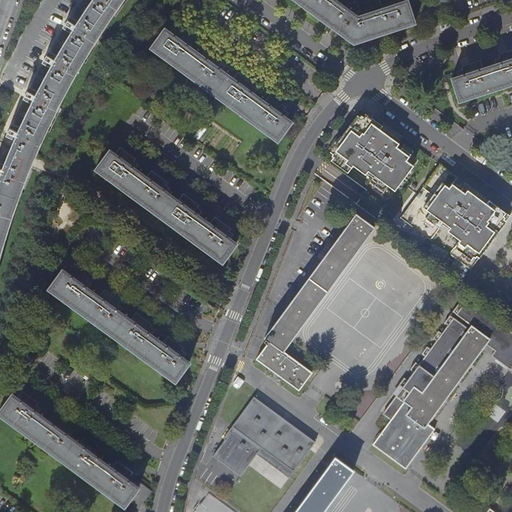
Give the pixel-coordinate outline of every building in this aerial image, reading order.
[(0,256),(4,244),(6,233),(10,219),(17,200),(20,192),(26,176),(32,163),(34,157),(36,152),(46,131),(49,124),(58,106),(71,81),(83,61),(83,60),(89,50),(97,38),(107,21),(111,15),(122,0),(92,0),(78,21),(73,18),(65,29),(71,33),(57,56),(51,53),(44,64),(51,68),(38,92),(32,89),(26,101),(32,104),(20,128),(14,126),(9,138),(15,140),(12,148),(9,154),(7,160),(4,165),(0,163),(0,256)] [(295,0),(330,26),(337,31),(355,44),(415,24),(408,1),(395,5),(394,2),(392,0),(386,0),(385,4),(384,4),(384,6),(382,7),(383,10),(359,18),(358,17),(360,14),(360,10),(358,6),(352,8),(351,6),(349,8),(347,7),(346,8),(334,0),(295,0)] [(196,45),(191,42),(183,36),(186,33),(177,27),(172,34),(166,30),(152,48),(278,142),(287,131),(293,123),(287,119),(290,116),(285,112),(278,106),(280,103),(272,97),(267,104),(256,96),(259,92),(254,89),(246,83),(249,80),(240,74),(235,80),(224,72),(227,69),(222,65),(215,59),(217,56),(208,50),(203,57),(193,49),(196,45)] [(183,36),(191,42),(193,39),(186,33),(183,36)] [(511,50),(509,51),(510,54),(501,57),(495,59),(497,64),(485,68),(482,61),(472,64),(473,67),(464,70),(458,72),(460,77),(452,79),(460,102),(511,84),(511,50)] [(215,59),(222,65),(224,62),(217,56),(215,59)] [(246,83),(254,89),(256,86),(249,80),(246,83)] [(278,106),(285,112),(288,109),(280,103),(278,106)] [(363,118),(360,116),(333,153),(335,154),(334,156),(335,157),(333,161),(350,173),(355,166),(367,175),(369,173),(375,178),(374,180),(378,183),(376,185),(385,192),(389,186),(397,191),(415,166),(408,161),(413,154),(404,148),(403,150),(399,147),(401,144),(382,130),(384,126),(368,114),(365,117),(364,116),(363,118)] [(234,236),(229,232),(222,227),(224,223),(215,217),(210,224),(200,216),(202,213),(197,209),(190,204),(192,200),(184,194),(179,201),(168,193),(170,189),(165,186),(158,180),(161,177),(152,171),(147,177),(136,170),(139,166),(134,163),(126,157),(129,154),(120,147),(115,154),(110,151),(96,169),(222,262),(237,243),(231,239),(234,236)] [(126,157),(134,163),(136,159),(129,154),(126,157)] [(158,180),(165,186),(168,182),(161,177),(158,180)] [(451,188),(444,183),(425,208),(432,214),(428,220),(436,226),(438,223),(443,227),(444,225),(463,239),(456,248),(473,261),(475,257),(477,258),(478,257),(481,259),(508,222),(505,220),(507,218),(505,217),(507,214),(499,208),(491,201),(488,205),(469,190),(467,194),(462,191),(464,189),(455,182),(451,188)] [(190,204),(197,209),(200,206),(192,200),(190,204)] [(357,214),(265,338),(266,339),(264,341),(268,345),(258,359),(299,390),(312,373),(283,352),(376,228),(357,214)] [(222,227),(229,232),(231,229),(224,223),(222,227)] [(187,355),(182,351),(175,346),(177,343),(169,336),(164,343),(160,340),(152,335),(155,332),(150,328),(142,322),(145,319),(137,313),(135,315),(132,320),(121,312),(123,308),(119,305),(111,299),(114,296),(105,290),(103,293),(100,297),(89,289),(92,285),(87,282),(80,276),(82,273),(73,267),(68,273),(63,269),(50,288),(176,381),(190,363),(184,358),(187,355)] [(80,276),(87,282),(90,278),(82,273),(80,276)] [(111,299),(119,305),(121,301),(114,296),(111,299)] [(511,332),(464,297),(453,312),(472,326),(469,330),(450,316),(445,323),(449,326),(443,334),(439,331),(434,339),(437,341),(431,350),(427,347),(422,354),(426,357),(420,365),(416,363),(411,370),(415,373),(408,381),(405,378),(399,386),(403,388),(384,415),(392,421),(374,445),(407,469),(435,430),(428,425),(486,345),(496,351),(492,356),(511,371),(511,370),(511,332)] [(142,322),(150,328),(152,324),(145,319),(142,322)] [(175,346),(182,351),(184,348),(177,343),(175,346)] [(256,395),(267,403),(270,398),(260,391),(256,395)] [(13,395),(0,411),(0,415),(125,508),(130,501),(138,506),(150,491),(131,477),(123,471),(126,468),(117,462),(113,469),(101,460),(104,457),(99,453),(92,448),(94,445),(85,439),(81,445),(70,437),(73,434),(68,431),(61,425),(63,422),(54,416),(52,419),(50,422),(39,414),(42,411),(37,408),(30,402),(32,399),(24,393),(19,399),(13,395)] [(230,435),(214,457),(240,477),(257,455),(288,479),(315,443),(254,398),(228,434),(230,435)] [(39,405),(32,399),(30,402),(37,408),(39,405)] [(61,425),(68,431),(70,428),(63,422),(61,425)] [(92,448),(99,453),(101,450),(94,445),(92,448)] [(335,458),(295,511),(324,511),(354,472),(335,458)] [(123,471),(131,477),(133,474),(126,468),(123,471)]
